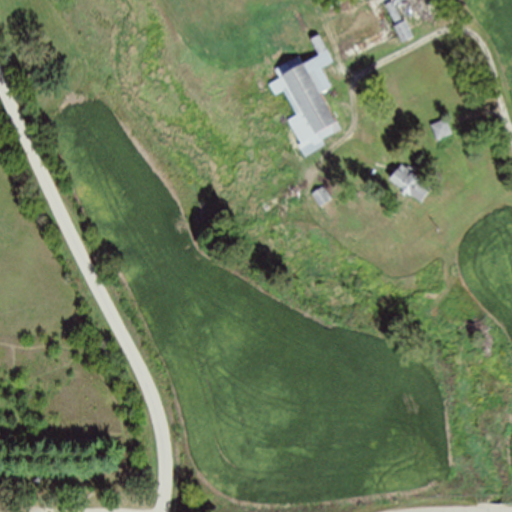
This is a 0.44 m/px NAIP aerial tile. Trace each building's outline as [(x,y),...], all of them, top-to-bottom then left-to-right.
[(415,36),(406,20),(396,26),(405,42),(415,36)] [(321,34),(337,62),(323,68),(332,87),(321,92),(341,129),(324,139),(326,143),(307,156),(300,146),(305,146),(291,119),(298,115),(286,91),(249,110),(243,97),(282,77),(278,69),(297,59),(299,64),(320,55),(312,38),(321,34)] [(433,124),(439,139),(454,133),(448,118),(433,124)] [(402,163),(391,177),(422,201),(431,189),(420,181),(424,176),(409,164),(407,167),(402,163)] [(325,185),(313,193),(320,205),(333,198),(325,185)]
